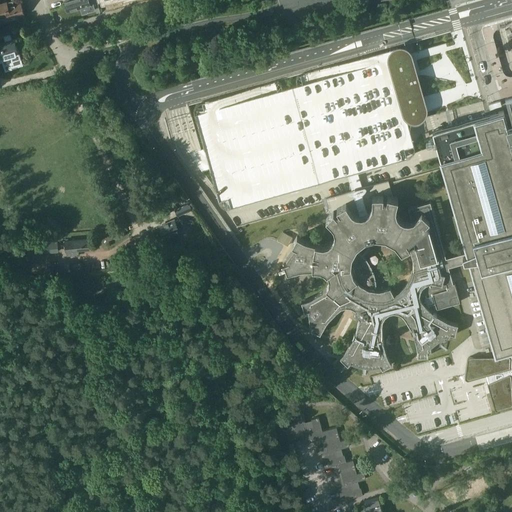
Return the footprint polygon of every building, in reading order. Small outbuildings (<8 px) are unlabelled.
[(65,0),(68,12),(83,7),(90,5),(88,0),(65,0)] [(0,20),(1,23),(17,18),(16,16),(24,14),(20,3),(13,5),(12,1),(7,3),(7,2),(0,3),(0,20)] [(388,183),(443,168),(431,127),(483,112),(460,29),(457,30),(164,110),(176,153),(228,226),(320,201),(378,184),(388,183)] [(0,61),(2,61),(4,70),(23,65),(19,50),(18,50),(17,45),(15,45),(14,40),(13,40),(11,34),(5,36),(6,42),(0,43),(0,61)] [(331,223),(334,227),(335,232),(335,237),(332,240),(329,243),(324,245),(319,244),(307,241),(297,236),(292,246),(295,247),(292,251),(286,259),(287,261),(284,263),(288,272),(300,269),(304,268),(317,268),(321,269),(325,271),(328,275),(330,279),(329,284),(327,288),(323,291),(313,297),(308,299),(302,301),(304,311),(308,310),(310,324),(312,326),(311,329),(320,333),(326,322),(329,319),(338,310),(341,307),(346,306),(351,306),(354,308),(354,310),(354,313),(355,315),(357,316),(359,317),(358,321),(355,333),(354,333),(353,337),(354,337),(348,348),(345,352),(340,357),(348,364),(350,362),(358,365),(364,366),(367,366),(372,367),(381,365),(382,369),(392,363),(388,357),(386,353),(383,341),(384,341),(383,337),(382,336),(382,324),(383,320),(385,316),(389,313),(393,311),(398,312),(398,315),(402,317),(404,316),(405,318),(410,327),(411,329),(412,333),(413,333),(417,344),(417,349),(417,356),(428,356),(428,352),(436,349),(440,345),(442,344),(447,340),(452,333),(456,334),(458,324),(452,322),(447,320),(436,314),(437,313),(434,311),(433,311),(431,310),(430,309),(429,308),(436,306),(437,308),(460,302),(455,283),(453,283),(449,267),(459,264),(469,261),(475,281),(494,347),(496,354),(497,356),(471,357),(470,357),(469,357),(469,358),(468,358),(468,359),(468,360),(465,377),(465,378),(465,379),(466,379),(466,380),(467,380),(468,380),(469,380),(486,375),(488,382),(489,383),(488,383),(488,384),(495,409),(495,410),(496,410),(497,410),(511,406),(511,123),(508,125),(504,111),(503,111),(433,131),(434,136),(437,145),(440,156),(443,168),(444,171),(448,185),(467,252),(446,258),(430,202),(408,208),(412,220),(409,221),(404,220),(400,218),(397,214),(396,210),(398,198),(393,197),(392,197),(388,196),(387,199),(383,199),(383,195),(372,195),(373,201),(372,207),(370,211),(368,212),(365,209),(365,208),(365,207),(365,206),(365,205),(364,204),(363,204),(362,203),(361,203),(361,204),(360,204),(359,204),(359,205),(358,205),(358,206),(358,207),(358,208),(359,209),(359,210),(360,210),(359,215),(357,215),(353,212),(350,209),(346,203),(337,208),(339,211),(336,214),(334,211),(326,219),(331,223)] [(175,210),(178,216),(192,210),(190,204),(175,210)] [(174,220),(160,226),(164,237),(179,231),(179,229),(184,227),(180,219),(175,221),(174,220)] [(78,254),(78,250),(89,249),(88,245),(89,244),(89,240),(88,240),(88,239),(66,241),(66,251),(67,255),(78,254)] [(61,241),(44,242),(45,255),(61,254),(61,241)] [(214,248),(210,254),(218,259),(222,253),(214,248)] [(340,357),(334,364),(341,371),(348,365),(340,357)] [(303,414),(295,416),(297,423),(284,427),(288,441),(308,435),(310,442),(324,438),(328,452),(321,453),(325,468),(339,464),(345,484),(338,486),(342,501),(363,494),(361,487),(354,489),(352,483),(366,479),(364,471),(357,473),(353,459),(346,461),(344,454),(337,456),(335,450),(349,446),(347,438),(340,440),(336,427),(323,430),(319,417),(311,419),(313,426),(307,428),(303,414)] [(367,511),(382,511),(379,497),(364,501),(367,511)]
